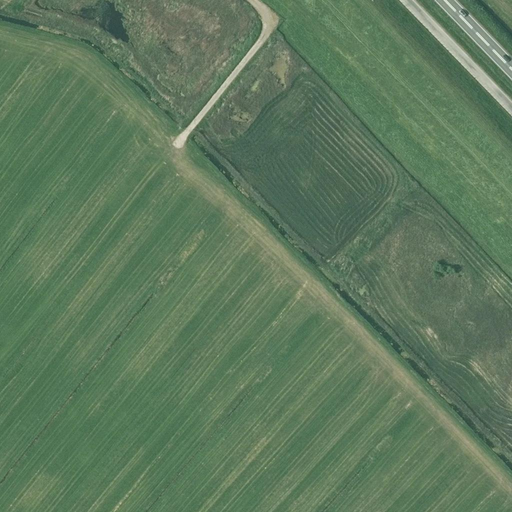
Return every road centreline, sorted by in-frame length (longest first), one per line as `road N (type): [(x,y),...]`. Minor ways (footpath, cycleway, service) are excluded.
road 1 (track): [(250,0),(268,15),(266,33),(174,146)]
road 2 (unclassified): [(511,109),(405,0)]
